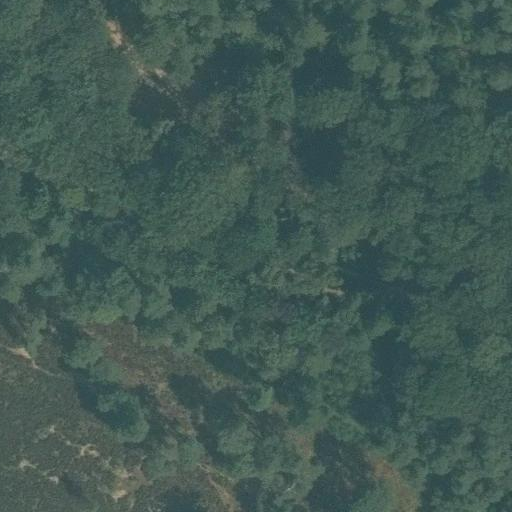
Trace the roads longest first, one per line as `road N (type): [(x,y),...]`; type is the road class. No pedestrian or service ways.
road 1 (track): [(0,148),(284,267)]
road 2 (track): [(284,267),(511,166)]
road 3 (track): [(284,267),(511,358)]
